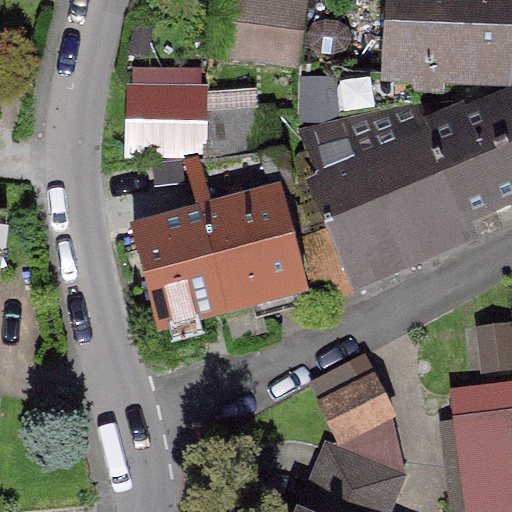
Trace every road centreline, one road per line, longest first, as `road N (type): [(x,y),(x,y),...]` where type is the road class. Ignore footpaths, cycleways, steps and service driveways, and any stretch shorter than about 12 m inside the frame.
road 1 (tertiary): [(114,0),(68,226),(111,511)]
road 2 (residential): [(184,511),(235,406),(511,258)]
